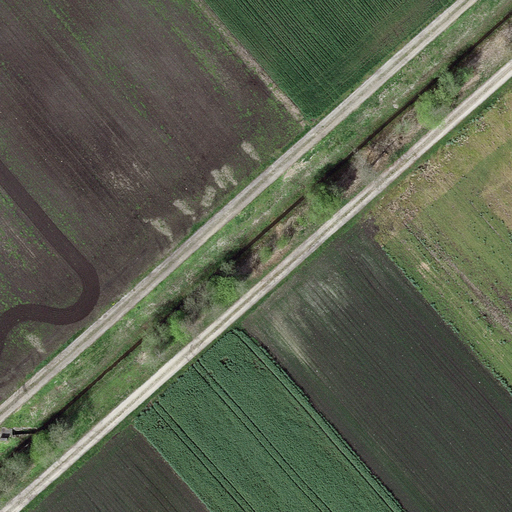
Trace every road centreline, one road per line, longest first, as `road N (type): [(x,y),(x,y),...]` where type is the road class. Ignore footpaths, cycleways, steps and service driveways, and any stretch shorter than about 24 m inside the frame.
road 1 (track): [(511,67),(7,511)]
road 2 (track): [(0,420),(475,0)]
